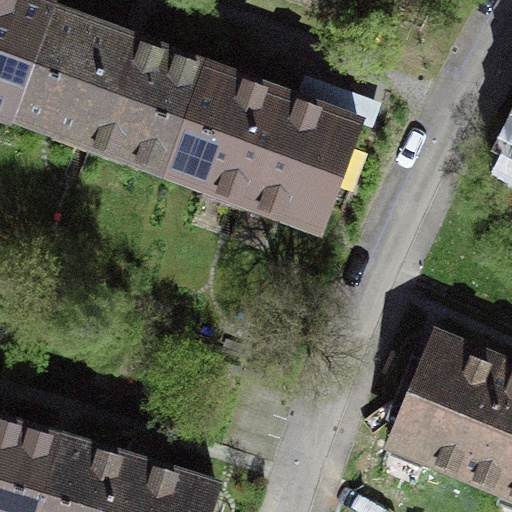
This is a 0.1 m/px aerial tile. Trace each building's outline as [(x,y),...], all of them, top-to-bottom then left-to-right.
[(0,0),(0,110),(14,115),(15,113),(53,11),(54,9),(30,0),(0,0)] [(115,34),(53,11),(15,113),(167,169),(205,67),(142,44),(144,39),(131,34),(117,29),(115,34)] [(268,90),(205,67),(167,169),(321,226),(359,124),(296,101),(297,97),(283,92),(270,87),(268,90)] [(435,335),(391,441),(394,442),(396,437),(428,450),(425,455),(511,490),(511,373),(498,368),(501,362),(435,335)] [(0,419),(0,511),(36,511),(59,437),(0,419)] [(137,461),(59,437),(36,511),(207,511),(216,486),(137,461)]
